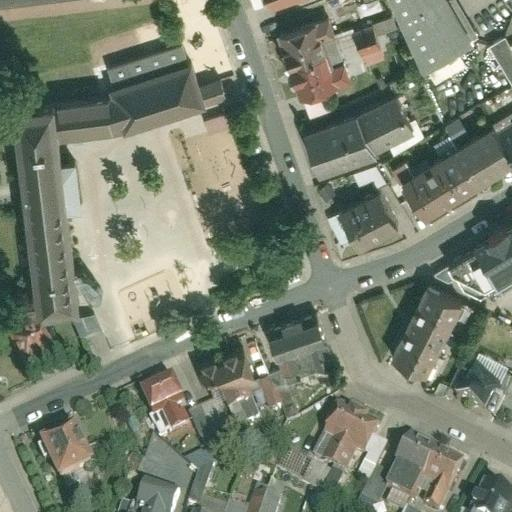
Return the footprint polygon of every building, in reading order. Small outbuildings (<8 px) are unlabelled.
[(474,36),(452,0),(389,0),(421,68),(474,36)] [(282,29),(305,99),(354,82),(347,62),(339,36),(331,12),(282,29)] [(373,25),(339,36),(347,62),(382,51),(373,25)] [(511,109),(490,122),(511,160),(511,38),(510,35),(492,46),(511,80),(511,109)] [(8,103),(33,306),(77,301),(66,208),(80,207),(74,155),(59,157),(57,139),(117,133),(201,107),(199,103),(221,96),(215,79),(200,83),(192,57),(183,59),(179,45),(105,67),(110,85),(103,88),(104,91),(51,97),(8,103)] [(304,127),(318,174),(378,156),(364,109),(304,127)] [(226,111),(204,118),(208,131),(230,123),(226,111)] [(394,168),(422,215),(511,162),(511,160),(490,122),(414,167),(409,159),(394,168)] [(399,222),(382,189),(345,207),(362,241),(399,222)] [(511,272),(511,222),(448,262),(453,269),(488,288),(511,272)] [(460,300),(423,283),(391,352),(429,369),(460,300)] [(95,309),(70,314),(76,342),(101,336),(95,309)] [(318,316),(269,332),(278,360),(311,349),(318,370),(334,365),(318,316)] [(12,342),(27,372),(58,357),(44,327),(12,342)] [(243,345),(193,365),(203,391),(220,384),(230,409),(250,401),(240,378),(254,372),(243,345)] [(497,376),(471,363),(455,396),(481,409),(497,376)] [(170,375),(136,392),(148,418),(161,411),(171,431),(183,425),(174,406),(183,401),(170,375)] [(202,444),(229,433),(215,403),(189,415),(202,444)] [(379,426),(336,404),(321,434),(333,440),(324,459),(348,471),(358,453),(364,456),(379,426)] [(73,426),(35,442),(53,484),(91,468),(73,426)] [(463,463),(411,437),(386,486),(414,500),(426,477),(450,488),(463,463)] [(507,511),(511,503),(511,496),(482,482),(468,511),(507,511)] [(256,493),(247,511),(276,511),(280,504),(256,493)]
